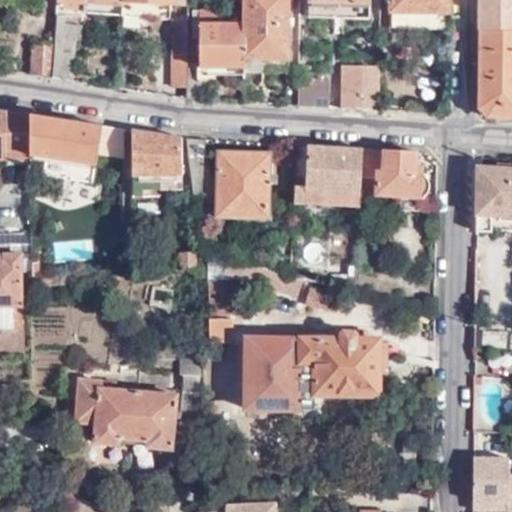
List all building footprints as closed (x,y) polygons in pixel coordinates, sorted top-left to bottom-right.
[(54,0),(55,1),(83,3),(83,12),(119,17),(120,0),(54,0)] [(120,0),(120,16),(168,19),(168,6),(186,6),(185,0),(120,0)] [(242,0),(243,24),(242,67),(242,71),(286,73),(287,0),(242,0)] [(306,0),(306,16),(366,18),(366,0),(306,0)] [(384,0),(384,27),(447,29),(447,0),(384,0)] [(511,0),(477,0),(477,31),(511,31),(511,0)] [(185,66),(185,99),(200,100),(202,67),(242,67),(243,24),(217,23),(217,11),(192,10),(191,36),(199,36),(198,66),(185,66)] [(51,45),(48,78),(70,81),(74,39),(68,38),(69,22),(62,20),(62,12),(54,12),(51,45)] [(171,53),(185,53),(186,20),(172,19),(171,53)] [(511,31),(477,31),(476,108),(480,113),(487,117),(511,118),(511,31)] [(32,43),(29,74),(48,78),(51,45),(32,43)] [(178,88),(177,98),(185,99),(185,66),(185,64),(175,63),(174,88),(178,88)] [(340,65),(340,108),(375,111),(376,66),(340,65)] [(295,79),(295,106),(326,108),(327,79),(295,79)] [(0,159),(30,158),(30,156),(29,115),(0,112),(0,159)] [(29,115),(30,156),(46,157),(44,176),(93,183),(97,154),(123,157),(121,128),(29,115)] [(180,136),(133,129),(134,195),(155,194),(156,190),(181,189),(180,136)] [(186,138),(193,195),(207,196),(207,162),(203,162),(204,139),(186,138)] [(296,145),(294,185),(304,185),(306,146),(296,145)] [(359,207),(359,195),(361,150),(306,146),(304,185),(294,185),(294,204),(359,207)] [(416,172),(416,153),(361,150),(359,195),(424,199),(425,173),(416,172)] [(270,154),(217,151),(215,215),(267,218),(270,154)] [(511,168),(477,166),(476,230),(490,230),(491,215),(511,216),(511,168)] [(0,246),(31,246),(31,233),(0,233),(0,246)] [(177,269),(201,269),(199,252),(177,252),(177,269)] [(0,330),(12,331),(12,328),(12,307),(22,308),(21,254),(0,253),(0,330)] [(342,288),(355,293),(356,269),(342,269),(342,288)] [(205,282),(208,317),(228,315),(225,280),(205,282)] [(312,284),(307,300),(347,314),(353,298),(312,284)] [(409,310),(434,317),(434,312),(425,309),(426,306),(413,302),(409,310)] [(12,307),(12,328),(22,327),(22,308),(12,307)] [(231,344),(231,319),(206,320),(206,345),(231,344)] [(511,330),(474,328),(473,343),(511,345),(511,330)] [(355,340),(355,332),(344,332),(344,340),(303,338),(302,381),(317,380),(316,393),(378,395),(378,373),(379,341),(367,341),(355,340)] [(367,332),(355,332),(355,340),(367,341),(367,332)] [(379,341),(378,373),(386,373),(387,341),(379,341)] [(184,390),(203,392),(203,362),(181,361),(181,374),(184,375),(184,390)] [(120,439),(131,440),(137,391),(116,389),(101,387),(101,381),(80,378),(77,409),(98,411),(97,423),(94,443),(120,446),(120,439)] [(101,387),(116,389),(117,381),(101,379),(101,381),(101,387)] [(137,391),(131,440),(147,442),(147,448),(173,451),(178,395),(137,391)] [(75,420),(97,423),(98,411),(77,409),(75,420)] [(505,508),(511,508),(511,461),(497,460),(494,498),(507,499),(505,508)]
